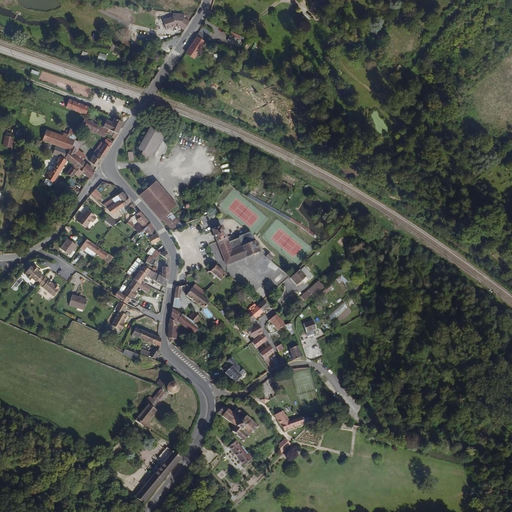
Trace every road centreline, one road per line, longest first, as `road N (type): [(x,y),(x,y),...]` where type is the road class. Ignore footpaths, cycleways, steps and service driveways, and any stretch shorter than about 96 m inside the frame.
road 1 (residential): [(210,397),(244,393),(304,362),(372,425),(511,456)]
road 2 (secondary): [(210,397),(165,348),(171,246),(110,165)]
road 3 (secondary): [(110,165),(207,0)]
road 4 (track): [(0,69),(137,114)]
road 5 (secondary): [(146,511),(199,439),(210,397)]
